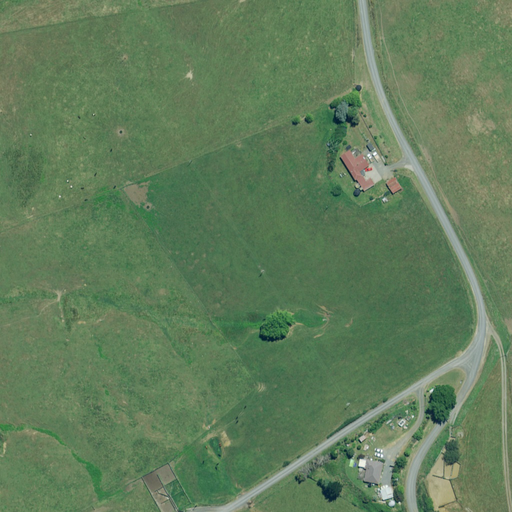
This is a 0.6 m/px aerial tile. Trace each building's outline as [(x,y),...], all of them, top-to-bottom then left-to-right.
[(362,155),(357,146),(340,156),(356,180),(357,179),(364,191),(382,179),(372,164),(369,166),(362,155)] [(402,188),(394,177),(386,183),(394,194),(402,188)] [(371,444),(364,435),(359,438),(365,448),(371,444)] [(383,464),(367,460),(365,469),(367,469),(364,481),(379,484),(383,464)] [(387,485),(388,488),(380,491),(384,500),(394,496),(389,484),(387,485)] [(395,502),(394,501),(393,500),(392,500),(391,500),(390,500),(389,500),(389,501),(388,501),(388,502),(387,503),(387,504),(388,505),(388,506),(389,507),(390,507),(391,508),(392,508),(393,507),(394,507),(394,506),(395,506),(395,505),(395,504),(395,503),(395,502)]
